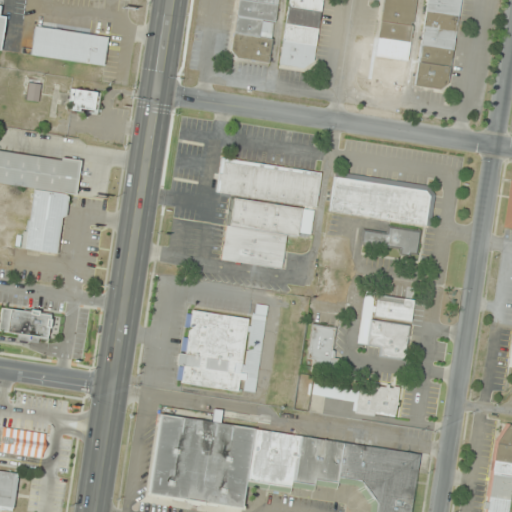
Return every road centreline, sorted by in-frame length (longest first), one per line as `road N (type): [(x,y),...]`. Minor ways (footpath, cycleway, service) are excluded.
road 1 (secondary): [(95,511),(172,0)]
road 2 (residential): [(442,511),(511,54)]
road 3 (residential): [(162,93),(511,149)]
